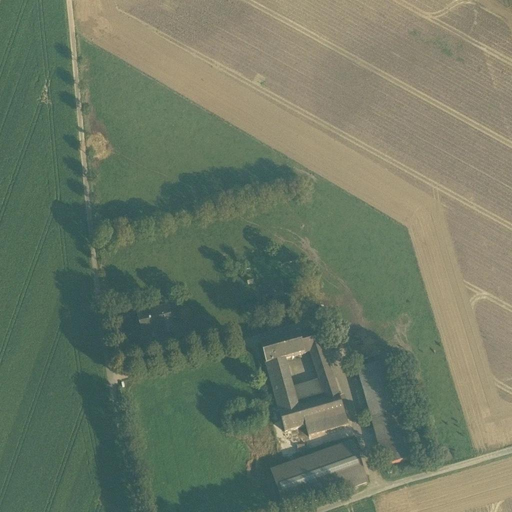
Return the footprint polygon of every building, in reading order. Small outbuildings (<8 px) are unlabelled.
[(160,332),(162,338),(173,335),(174,334),(172,327),(167,308),(158,311),(158,312),(149,314),(149,313),(138,316),(143,336),(160,332)] [(173,335),(175,341),(185,338),(181,325),(172,327),(174,334),(173,335)] [(310,354),(317,376),(330,371),(317,331),(299,336),(305,356),(310,354)] [(261,346),(266,366),(285,361),(305,356),(299,336),(261,346)] [(285,433),(305,427),(345,416),(333,379),(320,383),(325,400),(298,408),(293,391),(285,361),(266,366),(285,433)] [(357,372),(371,420),(400,412),(387,364),(357,372)] [(317,376),(320,383),(333,379),(330,371),(317,376)] [(325,400),(320,383),(293,391),(298,408),(325,400)] [(414,460),(400,412),(371,420),(385,468),(414,460)] [(348,427),(345,416),(305,427),(308,438),(348,427)] [(273,473),(286,511),(287,511),(366,484),(353,445),(273,473)] [(284,459),(286,465),(317,454),(314,448),(284,459)]
